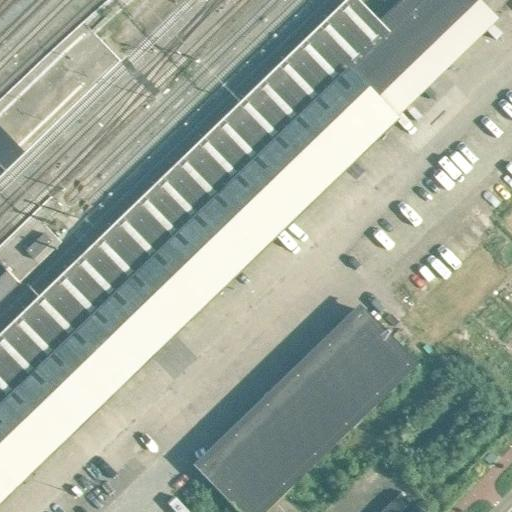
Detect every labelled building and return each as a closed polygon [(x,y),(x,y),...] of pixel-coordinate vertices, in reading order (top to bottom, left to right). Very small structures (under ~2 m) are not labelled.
[(0,511),(0,488),(233,267),(492,17),(474,0),(423,0),(387,36),(352,0),(349,0),(0,337),(0,511)] [(495,133),(465,168),(479,180),(509,145),(495,133)] [(34,261),(47,248),(52,244),(44,235),(26,252),(34,261)] [(0,300),(18,283),(0,265),(0,300)] [(268,511),(419,366),(387,333),(370,316),(203,477),(236,511),(268,511)] [(469,472),(477,479),(484,472),(477,465),(469,472)] [(400,495),(382,511),(400,511),(409,504),(400,495)]
